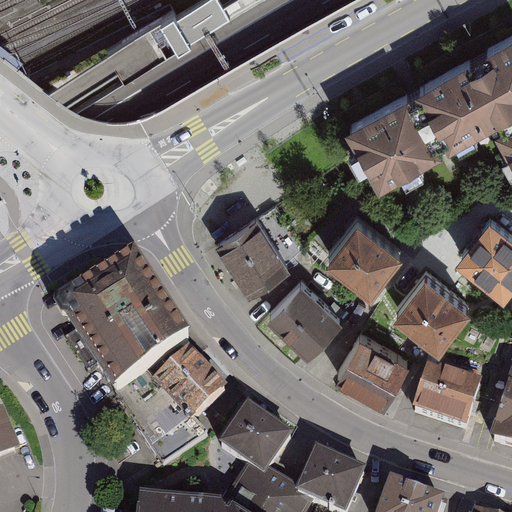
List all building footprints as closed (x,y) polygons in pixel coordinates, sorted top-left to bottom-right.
[(174,11),(108,51),(125,79),(241,8),(236,0),(204,0),(177,17),(174,11)] [(511,37),(352,126),(389,193),(443,163),(439,157),(447,153),(450,158),(497,133),(499,138),(493,141),(511,174),(511,37)] [(62,98),(71,85),(57,75),(48,87),(62,98)] [(373,288),(401,252),(358,218),(330,253),(373,288)] [(461,255),(504,289),(511,278),(511,235),(491,218),(461,255)] [(218,244),(248,291),(286,267),(257,220),(218,244)] [(55,328),(110,410),(142,390),(187,354),(133,271),(59,317),(55,328)] [(396,313),(438,345),(469,306),(427,273),(396,313)] [(271,314),(311,351),(343,317),(303,280),(271,314)] [(360,334),(338,373),(388,401),(410,361),(360,334)] [(149,398),(187,440),(223,406),(185,366),(149,398)] [(416,413),(466,429),(480,383),(430,367),(416,413)] [(511,384),(494,442),(495,443),(511,448),(511,384)] [(157,480),(201,453),(187,440),(149,398),(142,390),(110,410),(157,480)] [(0,453),(26,443),(9,402),(3,404),(0,396),(0,453)] [(244,480),(262,490),(289,452),(245,422),(218,462),(244,480)] [(296,509),(301,511),(350,511),(360,487),(313,467),(296,509)] [(262,490),(244,480),(224,511),(301,511),(296,509),(262,490)] [(379,511),(423,511),(385,498),(379,511)]
